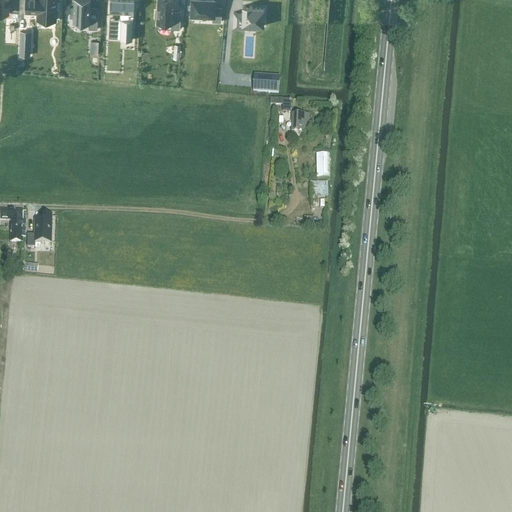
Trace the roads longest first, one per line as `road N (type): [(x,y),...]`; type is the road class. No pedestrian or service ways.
road 1 (primary): [(343,511),(392,0)]
road 2 (track): [(52,206),(260,221),(292,211),(298,195),(288,137)]
